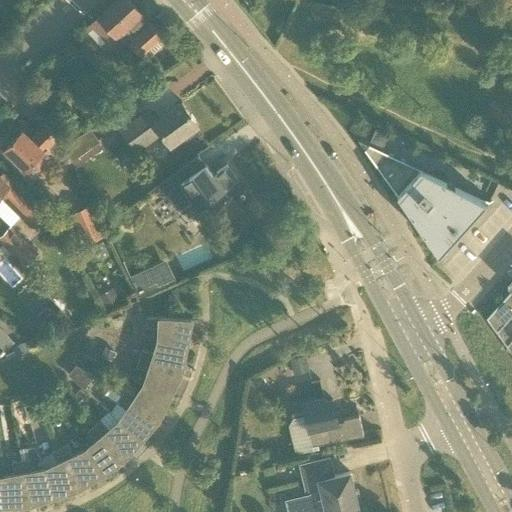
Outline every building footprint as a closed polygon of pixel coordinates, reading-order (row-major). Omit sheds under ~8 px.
[(105,49),(143,14),(130,0),(116,0),(86,28),(105,49)] [(511,0),(498,0),(503,8),(511,3),(511,0)] [(142,57),(164,37),(152,24),(130,44),(142,57)] [(171,145),(199,125),(182,103),(156,122),(149,112),(125,129),(139,148),(162,132),(171,145)] [(63,148),(65,147),(60,136),(47,124),(32,140),(22,131),(4,149),(34,179),(55,157),(66,168),(71,163),(63,148)] [(71,163),(72,162),(100,142),(91,129),(65,147),(63,148),(71,163)] [(369,144),(374,147),(382,151),(389,135),(376,129),(369,144)] [(493,203),(358,139),(358,140),(413,216),(408,222),(417,230),(420,226),(443,258),(444,258),(440,251),(486,201),(493,204),(493,203)] [(180,212),(194,202),(198,208),(199,207),(211,224),(231,199),(224,189),(237,180),(227,165),(213,175),(206,165),(197,172),(190,162),(159,183),(166,194),(167,193),(180,212)] [(0,213),(12,225),(20,216),(22,218),(31,208),(0,177),(0,213)] [(101,227),(94,214),(76,223),(83,236),(101,227)] [(0,240),(27,267),(38,255),(9,227),(0,236),(0,240)] [(131,275),(140,296),(177,280),(167,259),(131,275)] [(122,305),(113,289),(99,296),(108,313),(122,305)] [(511,290),(487,319),(511,353),(511,290)] [(159,341),(187,347),(192,320),(148,318),(147,327),(159,328),(159,341)] [(0,358),(15,343),(0,329),(0,358)] [(182,373),(187,347),(159,341),(154,354),(143,350),(140,359),(182,373)] [(116,353),(105,348),(101,356),(112,361),(116,353)] [(307,356),(292,360),(295,372),(309,369),(307,356)] [(170,397),(182,373),(140,359),(137,367),(149,371),(144,384),(170,397)] [(68,375),(72,378),(83,388),(91,380),(95,376),(77,365),(68,375)] [(159,420),(170,397),(144,384),(137,395),(127,388),(122,395),(159,420)] [(77,404),(85,396),(79,390),(71,397),(77,404)] [(141,440),(159,420),(122,395),(117,403),(127,410),(119,421),(141,440)] [(306,415),(309,431),(313,446),(335,441),(335,442),(364,435),(359,416),(344,419),(344,422),(339,423),(333,400),(326,401),(326,398),(291,406),(294,418),(306,415)] [(141,440),(119,421),(109,430),(101,420),(94,426),(124,460),(141,440)] [(101,474),(124,460),(94,426),(88,432),(96,441),(86,450),(101,474)] [(101,474),(86,450),(73,456),(68,445),(60,448),(79,489),(101,474)] [(54,497),(79,489),(60,448),(52,452),(57,463),(45,469),(54,497)] [(54,497),(45,469),(32,471),(30,459),(21,461),(29,505),(54,497)] [(308,511),(359,511),(350,473),(333,476),(329,459),(301,465),(308,496),(305,497),(308,511)] [(2,506),(29,505),(21,461),(12,462),(14,475),(1,477),(2,506)]
